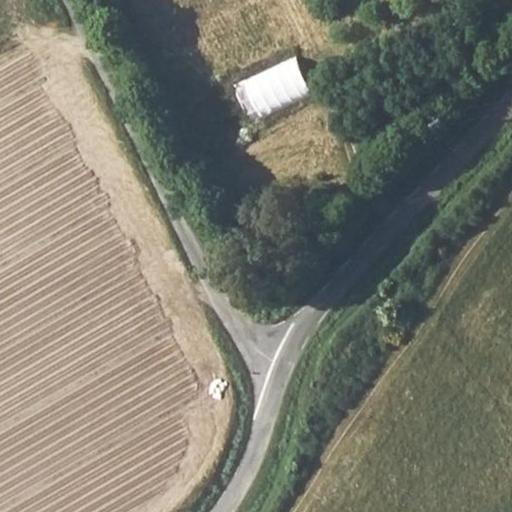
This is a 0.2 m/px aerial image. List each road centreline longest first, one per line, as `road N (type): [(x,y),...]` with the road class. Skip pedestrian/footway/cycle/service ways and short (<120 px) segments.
road 1 (unclassified): [(74,0),(246,347),(281,373)]
road 2 (unclassified): [(281,373),(316,307),(511,101)]
road 3 (unclassified): [(281,373),(239,491),(223,511)]
